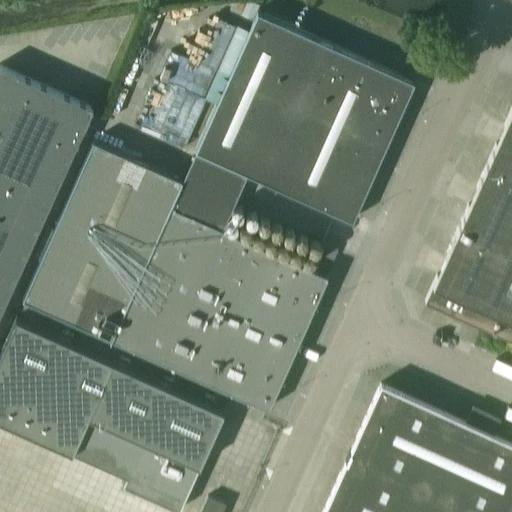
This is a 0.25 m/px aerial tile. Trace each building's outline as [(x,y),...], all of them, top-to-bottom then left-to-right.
[(216,103),(195,149),(352,220),(414,81),(257,11),(249,28),(236,22),(203,97),(216,103)] [(0,312),(92,107),(74,99),(47,87),(6,68),(0,65),(0,312)] [(495,145),(477,184),(467,206),(444,258),(434,279),(425,301),(451,312),(480,326),(483,327),(511,339),(511,106),(505,123),(495,145)] [(268,408),(328,274),(312,267),(221,227),(170,204),(182,179),(93,139),(22,297),(112,338),(268,408)] [(194,152),(182,179),(170,204),(221,227),(245,174),(194,152)] [(15,317),(0,351),(0,419),(127,476),(123,484),(179,509),(224,409),(15,317)] [(511,511),(511,441),(465,420),(446,411),(438,408),(418,399),(392,387),(381,382),(380,384),(354,443),(350,450),(349,450),(345,460),(346,460),(342,467),(322,511),(511,511)] [(221,511),(226,502),(207,494),(199,511),(221,511)]
